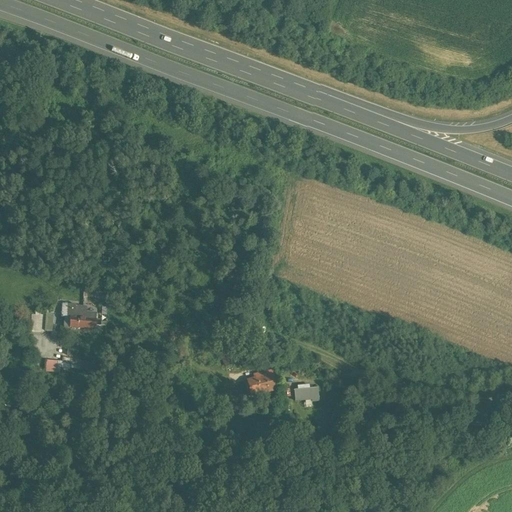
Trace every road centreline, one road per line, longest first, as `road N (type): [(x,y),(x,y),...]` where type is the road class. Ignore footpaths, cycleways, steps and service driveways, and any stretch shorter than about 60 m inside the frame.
road 1 (motorway): [(0,7),(511,196)]
road 2 (motorway): [(300,88),(56,0)]
road 3 (track): [(295,179),(254,339),(328,362)]
road 4 (motorway): [(511,168),(300,88)]
road 5 (motorway): [(511,125),(458,132),(300,88)]
road 6 (track): [(511,63),(465,78),(431,71),(346,38),(337,30),(337,0)]
road 7 (track): [(511,398),(403,389),(328,362)]
